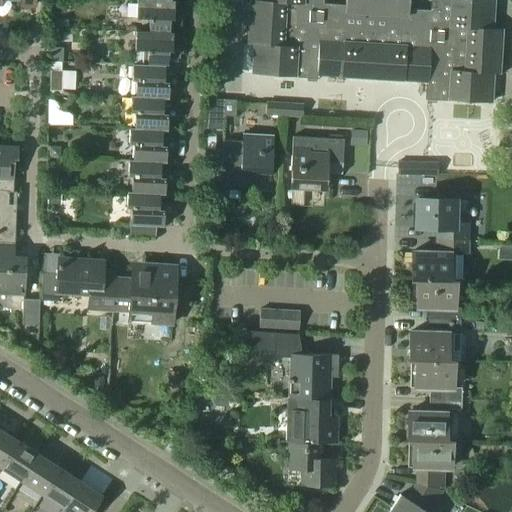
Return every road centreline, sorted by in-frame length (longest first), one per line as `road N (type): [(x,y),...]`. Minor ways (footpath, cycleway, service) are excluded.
road 1 (residential): [(186,250),(29,232),(33,74),(26,59),(0,55)]
road 2 (residential): [(342,511),(371,457),(376,263)]
road 3 (residential): [(197,0),(186,250)]
road 4 (residential): [(186,250),(376,263)]
road 5 (residential): [(145,462),(0,366)]
road 6 (residential): [(376,263),(384,90)]
